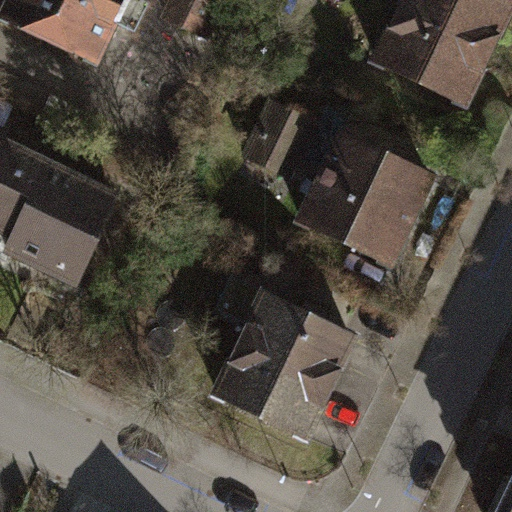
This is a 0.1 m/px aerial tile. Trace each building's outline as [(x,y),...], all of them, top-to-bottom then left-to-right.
[(125,0),(11,0),(2,20),(95,64),(125,0)] [(218,0),(176,0),(168,18),(202,34),(218,0)] [(511,5),(511,4),(502,0),(411,0),(381,64),(466,104),(511,5)] [(314,123),(282,109),(257,163),(289,177),(314,123)] [(431,175),(344,136),(305,222),(392,261),(431,175)] [(120,196),(6,141),(0,153),(0,228),(16,236),(10,249),(78,282),(120,196)] [(366,339),(238,280),(226,307),(252,319),(214,402),(316,449),(366,339)] [(511,511),(511,495),(503,511),(511,511)]
